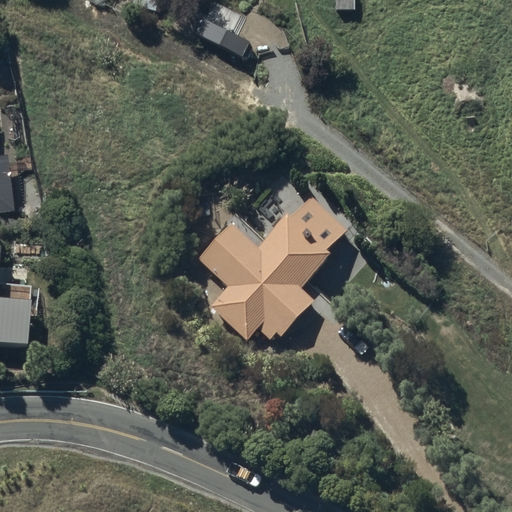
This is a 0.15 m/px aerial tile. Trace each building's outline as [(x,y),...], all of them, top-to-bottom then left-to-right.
[(166,0),(133,0),(131,8),(162,16),(166,0)] [(354,0),(336,0),(336,10),(354,10),(354,0)] [(204,19),(197,33),(242,56),(249,42),(204,19)] [(0,212),(14,211),(7,155),(0,155),(0,212)] [(224,225),(194,257),(228,289),(213,306),(253,344),(262,334),(279,350),(324,302),(306,286),(333,257),(326,251),(345,231),(312,201),(291,223),(287,220),(255,254),(224,225)] [(40,317),(41,290),(1,288),(3,252),(0,251),(0,347),(31,350),(32,317),(40,317)]
